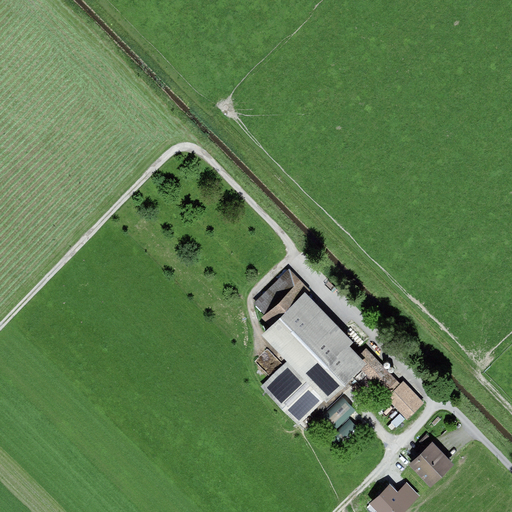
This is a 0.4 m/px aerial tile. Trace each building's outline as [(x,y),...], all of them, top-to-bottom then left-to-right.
[(354,360),(358,356),(348,346),(353,342),(307,295),(311,291),(289,268),(255,301),(265,312),(260,317),(269,327),(261,335),(287,362),(324,400),(327,403),(362,369),(354,360)] [(388,395),(400,384),(367,348),(354,360),(362,369),(388,395)] [(324,400),(287,362),(262,386),(299,425),(324,400)] [(407,420),(425,403),(404,381),(388,395),(386,398),(407,420)] [(342,396),(317,421),(330,435),(356,410),(342,396)] [(350,420),(331,438),(342,450),(361,431),(350,420)] [(454,465),(433,442),(409,464),(431,487),(454,465)]
